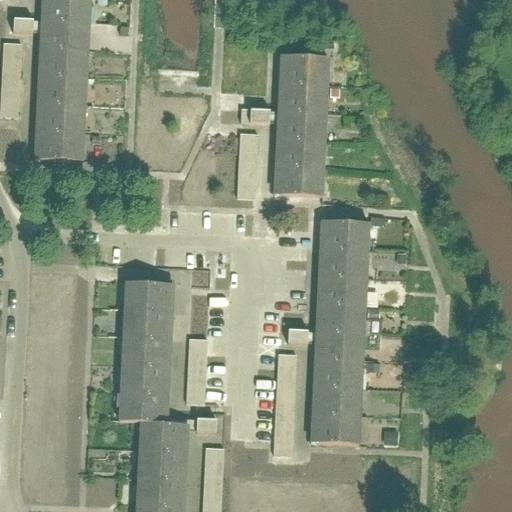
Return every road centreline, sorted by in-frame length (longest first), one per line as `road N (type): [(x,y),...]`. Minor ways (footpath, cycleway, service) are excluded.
road 1 (residential): [(244,438),(250,246),(20,237)]
road 2 (residential): [(10,511),(20,237)]
